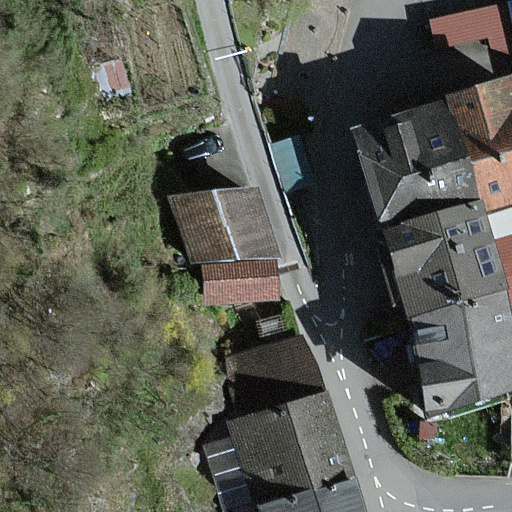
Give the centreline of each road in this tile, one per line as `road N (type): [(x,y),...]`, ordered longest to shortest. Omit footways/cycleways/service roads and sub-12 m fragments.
road 1 (residential): [(376,511),(343,379),(332,194),(344,104),(379,0)]
road 2 (track): [(210,0),(301,291),(317,322),(338,334)]
